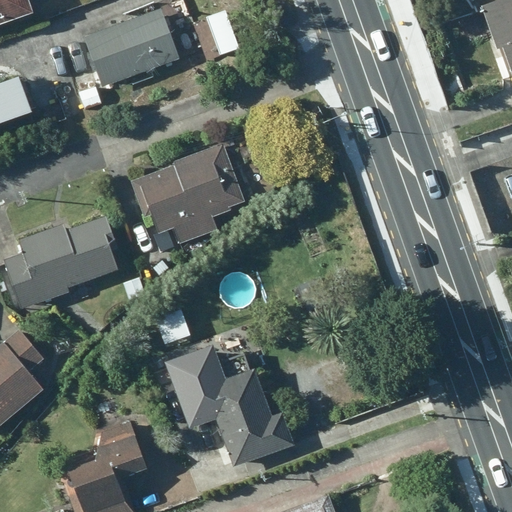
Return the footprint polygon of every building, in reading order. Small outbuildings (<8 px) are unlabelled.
[(0,0),(0,29),(33,19),(27,0),(0,0)] [(511,1),(488,10),(511,80),(511,1)] [(162,18),(86,48),(105,95),(181,66),(162,18)] [(0,137),(34,126),(19,82),(0,88),(0,137)] [(222,149),(133,183),(156,240),(244,206),(222,149)] [(125,269),(105,223),(79,233),(72,216),(15,239),(22,258),(0,267),(0,311),(1,313),(20,305),(23,311),(125,269)] [(13,329),(0,341),(0,439),(46,396),(30,379),(46,364),(13,329)] [(301,364),(289,333),(259,345),(271,376),(301,364)] [(183,363),(147,375),(164,422),(188,414),(205,464),(273,440),(241,348),(185,368),(183,363)] [(154,477),(133,422),(92,437),(102,464),(69,476),(82,511),(138,511),(129,486),(154,477)] [(326,511),(323,502),(291,511),(326,511)]
